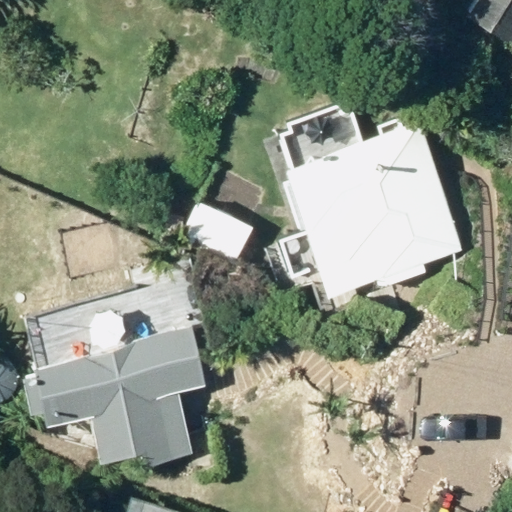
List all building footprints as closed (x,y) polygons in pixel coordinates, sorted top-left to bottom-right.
[(506,49),(511,40),(511,0),(477,0),(464,21),(506,49)] [(465,250),(416,124),(276,178),(314,272),(326,305),(375,285),(379,294),(425,276),(422,267),(465,250)] [(255,230),(198,202),(177,246),(234,272),(255,230)] [(379,349),(389,309),(357,301),(347,340),(379,349)] [(141,474),(192,458),(174,400),(194,393),(175,332),(29,376),(31,382),(16,387),(33,441),(85,424),(100,473),(137,461),(141,474)] [(476,399),(429,386),(412,448),(459,460),(476,399)]
